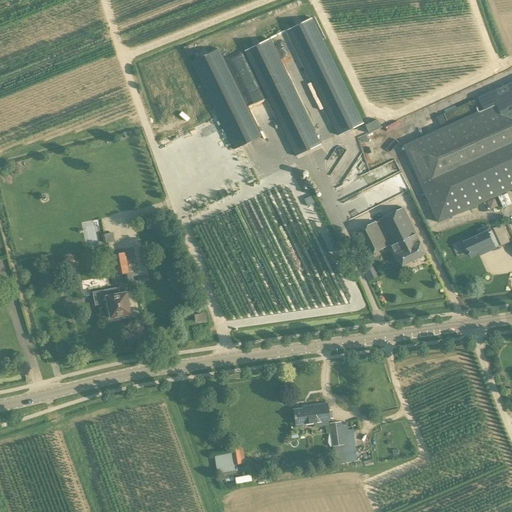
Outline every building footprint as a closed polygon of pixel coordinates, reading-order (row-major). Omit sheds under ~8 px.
[(311,18),(287,30),(338,136),(363,124),(311,18)] [(296,156),(320,145),(269,39),(244,51),(296,156)] [(218,49),(193,60),(232,147),(258,135),(218,49)] [(511,82),(479,98),(484,110),(404,146),(438,222),(511,188),(511,82)] [(475,100),(444,114),(448,124),(480,109),(475,100)] [(377,118),(364,124),(368,133),(381,127),(377,118)] [(381,152),(370,161),(373,166),(385,157),(381,152)] [(396,161),(361,178),(366,189),(362,191),(369,206),(408,186),(396,161)] [(493,208),(498,206),(494,198),(486,202),(489,206),(493,208)] [(402,266),(426,254),(404,209),(380,220),(402,266)] [(351,236),(352,239),(353,241),(357,239),(365,256),(388,246),(376,222),(354,233),(354,234),(351,236)] [(501,246),(508,243),(510,242),(502,224),(500,226),(493,229),(501,246)] [(470,256),(494,246),(485,227),(477,230),(479,236),(464,242),(470,256)] [(101,233),(102,243),(114,241),(112,231),(101,233)] [(111,255),(115,276),(128,273),(125,252),(124,253),(123,244),(109,247),(111,255)] [(121,316),(123,318),(127,317),(128,315),(129,314),(125,293),(119,294),(118,287),(101,290),(103,297),(106,296),(108,309),(105,310),(103,312),(104,316),(106,318),(109,317),(110,318),(121,316)] [(195,323),(206,322),(205,313),(194,315),(195,323)] [(295,425),(296,425),(296,427),(297,428),(298,429),(300,430),(302,429),(304,428),(305,426),(305,424),(329,420),(326,403),(305,406),(306,407),(293,409),(295,425)] [(336,446),(337,452),(345,451),(344,445),(341,422),(328,423),(331,446),(336,446)] [(214,456),(216,472),(233,470),(232,465),(245,463),(242,447),(229,449),(230,453),(214,456)]
